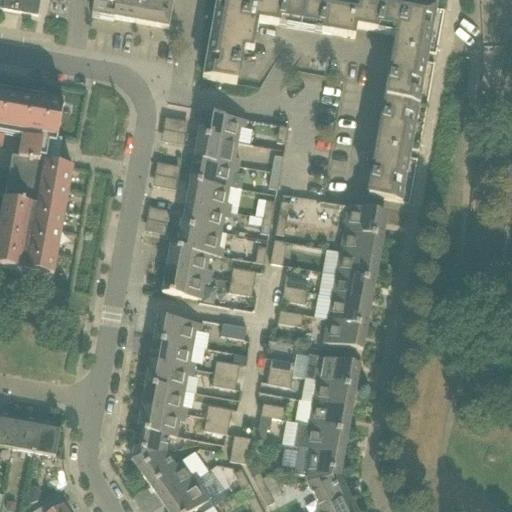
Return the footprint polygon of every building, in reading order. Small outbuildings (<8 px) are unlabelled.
[(0,0),(0,11),(38,19),(41,0),(0,0)] [(95,0),(93,12),(92,20),(114,24),(114,22),(169,31),(173,9),(171,9),(172,0),(95,0)] [(236,87),(242,54),(246,31),(257,33),(259,24),(262,4),(260,3),(252,2),(252,0),(251,0),(216,0),(214,16),(216,17),(208,59),(206,59),(202,81),(210,83),(236,87)] [(360,10),(358,10),(350,8),(350,7),(312,0),(260,0),(260,3),(262,4),(259,24),(280,27),(281,22),(322,29),(321,35),(355,41),(357,30),(360,10)] [(417,108),(425,64),(424,64),(425,55),(427,56),(431,32),(435,11),(373,0),(359,0),(358,10),(360,10),(357,30),(378,34),(379,28),(398,32),(385,102),(417,108)] [(56,147),(64,105),(0,93),(0,131),(23,136),(20,154),(19,162),(12,161),(0,225),(0,269),(54,279),(73,171),(45,166),(46,158),(48,159),(50,146),(56,147)] [(400,205),(408,160),(406,160),(408,152),(410,152),(417,108),(385,102),(368,199),(395,204),(400,205)] [(198,139),(237,146),(239,134),(244,135),(247,124),(203,116),(198,139)] [(277,146),(285,147),(288,131),(280,130),(277,146)] [(194,162),(238,170),(239,166),(234,165),(237,146),(198,139),(194,162)] [(272,176),(280,177),(283,161),(275,159),(272,176)] [(236,180),(238,170),(194,162),(190,184),(229,191),(231,179),(236,180)] [(277,193),(280,177),(272,176),(269,192),(277,193)] [(229,191),(190,184),(186,206),(231,214),(232,208),(226,207),(229,191)] [(272,222),(275,205),(266,204),(263,220),(272,222)] [(280,205),(277,221),(287,223),(290,207),(280,205)] [(221,236),(221,235),(235,238),(238,222),(229,221),(231,214),(186,206),(182,229),(221,236)] [(387,216),(365,213),(348,209),(344,233),(383,240),(387,216)] [(260,237),(269,238),(272,222),(263,220),(260,237)] [(284,239),(287,223),(277,221),(275,237),(284,239)] [(182,229),(179,250),(179,251),(209,257),(209,258),(222,260),(224,252),(218,251),(221,236),(182,229)] [(344,233),(340,255),(379,262),(383,240),(344,233)] [(270,267),(282,269),(282,270),(287,246),(274,244),(270,267)] [(166,272),(210,280),(212,274),(206,273),(209,258),(209,257),(179,251),(179,250),(170,249),(166,272)] [(263,268),(266,251),(257,250),(254,266),(263,268)] [(379,262),(340,255),(336,278),(375,285),(379,262)] [(230,284),(254,288),(256,276),(233,271),(230,284)] [(162,296),(201,303),(204,286),(209,287),(210,280),(166,272),(162,296)] [(375,285),(336,278),(332,300),(371,307),(375,285)] [(284,292),(308,296),(310,284),(286,279),(284,292)] [(252,301),(252,299),(254,288),(230,284),(228,296),(252,301)] [(305,309),(308,296),(284,292),(281,304),(305,309)] [(371,307),(332,300),(328,323),(367,330),(371,307)] [(280,314),(277,327),(301,331),(303,318),(280,314)] [(154,343),(192,350),(195,334),(200,335),(202,327),(158,319),(154,343)] [(367,330),(328,323),(323,346),(362,353),(367,330)] [(244,344),(246,331),(223,327),(220,340),(244,344)] [(149,365),(194,373),(195,366),(190,365),(192,350),(154,343),(149,365)] [(355,366),(321,360),(317,384),(356,391),(357,381),(360,367),(355,366)] [(269,375),(292,379),(294,367),(271,363),(269,375)] [(214,377),(237,381),(240,369),(216,364),(214,377)] [(145,388),(184,395),(187,379),(192,380),(194,373),(149,365),(145,388)] [(290,392),(292,379),(269,375),(266,387),(290,392)] [(235,393),(237,381),(214,377),(212,389),(235,393)] [(356,391),(317,384),(313,406),(352,413),(356,391)] [(141,410),(186,418),(187,411),(182,410),(184,395),(145,388),(141,410)] [(352,413),(313,406),(309,429),(348,436),(352,413)] [(260,420),(271,422),(284,424),(286,412),(263,407),(260,420)] [(208,409),(206,422),(229,426),(231,414),(208,409)] [(184,425),(186,418),(141,410),(137,433),(168,439),(168,440),(176,442),(179,424),(184,425)] [(0,449),(12,452),(19,416),(0,412),(0,449)] [(12,452),(34,456),(40,420),(19,416),(12,452)] [(34,456),(55,460),(62,424),(40,420),(34,456)] [(271,422),(260,420),(258,431),(253,430),(251,442),(265,445),(266,434),(269,434),(271,422)] [(229,426),(206,422),(204,434),(227,438),(229,426)] [(348,436),(309,429),(297,427),(293,449),(298,450),(305,452),(305,451),(313,453),(313,452),(338,457),(339,456),(344,457),(348,436)] [(165,456),(168,440),(168,439),(137,433),(132,463),(165,456)] [(251,442),(234,439),(232,448),(249,451),(251,442)] [(232,448),(231,456),(247,459),(249,451),(232,448)] [(294,477),(308,480),(307,485),(340,480),(344,457),(339,456),(338,457),(313,452),(313,453),(305,451),(305,452),(298,450),(294,477)] [(175,469),(165,456),(132,463),(149,488),(175,470),(175,469)] [(246,468),(247,459),(231,456),(229,465),(246,468)] [(162,507),(200,481),(195,475),(191,478),(181,464),(175,469),(175,470),(149,488),(162,507)] [(242,473),(233,477),(241,492),(249,488),(242,473)] [(252,480),(260,495),(268,491),(267,490),(263,482),(260,476),(252,480)] [(340,480),(307,485),(320,511),(327,511),(345,503),(346,504),(350,502),(340,480)] [(204,486),(200,481),(162,507),(166,511),(196,511),(209,503),(199,490),(204,486)] [(37,506),(39,491),(30,489),(27,505),(37,506)] [(275,506),(268,491),(260,495),(267,510),(275,506)] [(250,511),(261,511),(255,500),(247,504),(250,511)] [(327,511),(355,511),(350,502),(346,504),(345,503),(327,511)]
